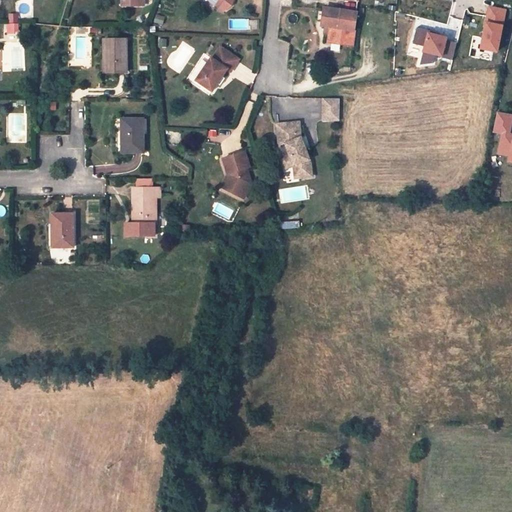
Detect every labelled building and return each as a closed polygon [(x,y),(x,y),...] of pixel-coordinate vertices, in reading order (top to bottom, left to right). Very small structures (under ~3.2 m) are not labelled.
[(506,10),(489,7),(482,48),(497,51),(506,10)] [(324,26),(325,26),(330,27),(340,28),(342,10),(324,8),(322,17),(321,25),(324,26)] [(330,27),(328,42),(353,46),(353,45),(356,12),(342,10),(340,28),(330,27)] [(446,38),(417,27),(413,42),(424,46),(423,52),(421,65),(436,61),(437,57),(441,57),(446,38)] [(107,55),(107,72),(127,72),(126,39),(103,40),(103,56),(107,55)] [(239,60),(220,48),(212,60),(211,59),(196,81),(212,92),(227,70),(231,73),(239,60)] [(342,100),(326,99),(325,114),(341,114),(342,100)] [(511,128),(511,113),(497,112),(493,133),(501,134),(497,156),(508,156),(507,162),(511,163),(511,133),(511,128)] [(121,153),(144,153),(144,134),(144,119),(121,119),(121,153)] [(300,123),(291,124),(291,126),(282,127),(284,145),(287,145),(289,144),(292,151),(289,152),(291,155),(284,158),(288,169),(295,166),(297,171),(299,171),(300,179),(313,177),(312,164),(306,150),(304,151),(303,148),(304,144),(302,138),(300,123)] [(291,124),(278,126),(280,147),(284,145),(282,127),(291,126),(291,124)] [(245,152),(223,159),(228,174),(231,173),(231,176),(224,189),(242,198),(245,191),(245,189),(252,186),(247,169),(250,168),(245,152)] [(284,158),(280,160),(284,170),(288,169),(284,158)] [(228,174),(221,188),(224,189),(231,176),(231,173),(228,174)] [(136,188),(153,188),(153,178),(136,178),(136,188)] [(245,191),(242,198),(245,200),(252,186),(245,189),(245,191)] [(132,188),(132,224),(155,224),(155,196),(160,196),(160,188),(153,188),(136,188),(132,188)] [(73,213),(51,214),(52,229),(52,230),(53,247),(73,247),(73,213)] [(125,225),(125,236),(155,236),(155,224),(132,224),(129,224),(129,225),(125,225)]
